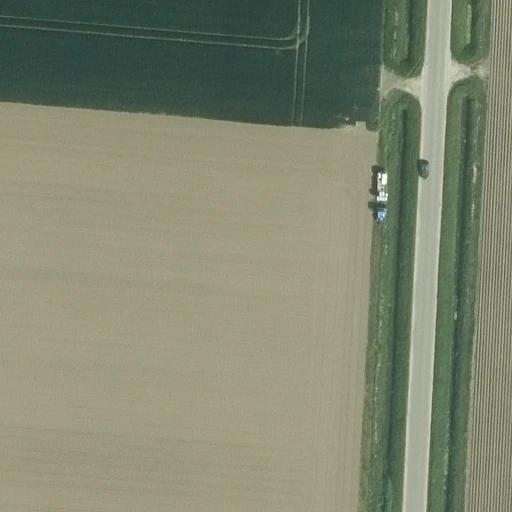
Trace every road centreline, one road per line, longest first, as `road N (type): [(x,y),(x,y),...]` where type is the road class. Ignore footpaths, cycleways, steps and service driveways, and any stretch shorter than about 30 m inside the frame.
road 1 (unclassified): [(413,511),(439,0)]
road 2 (track): [(366,511),(392,0)]
road 3 (track): [(485,0),(460,511)]
